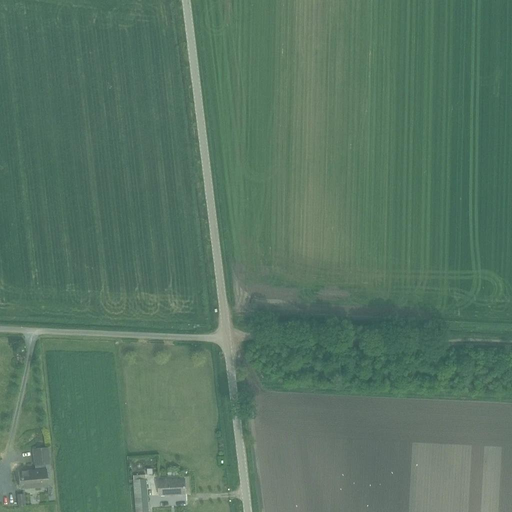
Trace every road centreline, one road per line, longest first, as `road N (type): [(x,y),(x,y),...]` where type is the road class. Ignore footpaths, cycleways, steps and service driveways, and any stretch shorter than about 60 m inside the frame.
road 1 (unclassified): [(225,336),(183,0)]
road 2 (unclassified): [(225,336),(0,326)]
road 3 (unclassified): [(247,511),(225,336)]
road 4 (unknown): [(225,336),(379,346)]
